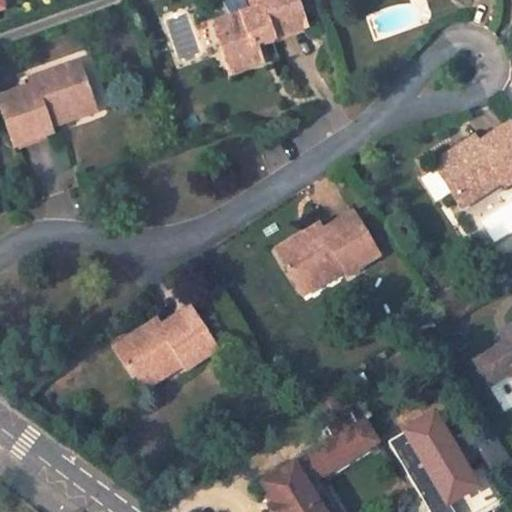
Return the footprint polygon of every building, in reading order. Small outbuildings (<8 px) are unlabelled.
[(256,46),(305,28),(296,0),(249,0),(252,10),(213,24),(228,67),(232,66),(254,58),(259,56),(256,46)] [(234,73),(256,65),(254,58),(232,66),(234,73)] [(48,120),(91,105),(78,63),(30,80),(33,87),(27,89),(0,98),(0,102),(15,146),(52,133),(51,127),(48,120)] [(30,80),(24,82),(27,89),(33,87),(30,80)] [(91,105),(48,120),(51,127),(94,112),(91,105)] [(511,122),(477,144),(470,149),(466,143),(433,163),(456,200),(496,175),(501,182),(505,187),(511,182),(511,122)] [(474,138),(466,143),(470,149),(477,144),(474,138)] [(417,177),(430,203),(443,196),(430,171),(417,177)] [(496,175),(456,200),(460,207),(501,182),(496,175)] [(323,233),(313,238),(310,233),(277,251),(299,288),(340,264),(344,270),(347,275),(379,256),(355,214),(323,233)] [(323,233),(320,227),(310,233),(313,238),(323,233)] [(299,288),(303,294),(344,270),(340,264),(299,288)] [(185,371),(217,351),(190,308),(160,328),(151,333),(148,328),(115,348),(138,384),(179,361),(183,367),(185,371)] [(160,328),(156,322),(148,328),(151,333),(160,328)] [(511,326),(498,335),(503,344),(473,363),(488,387),(509,374),(511,378),(511,326)] [(138,384),(143,391),(183,367),(179,361),(138,384)] [(349,413),(333,388),(309,403),(324,429),(349,413)] [(467,436),(448,447),(459,464),(478,453),(467,436)] [(478,453),(459,464),(470,483),(489,471),(478,453)] [(264,510),(265,511),(331,511),(313,480),(304,486),(291,465),(258,485),(271,506),(264,510)]
